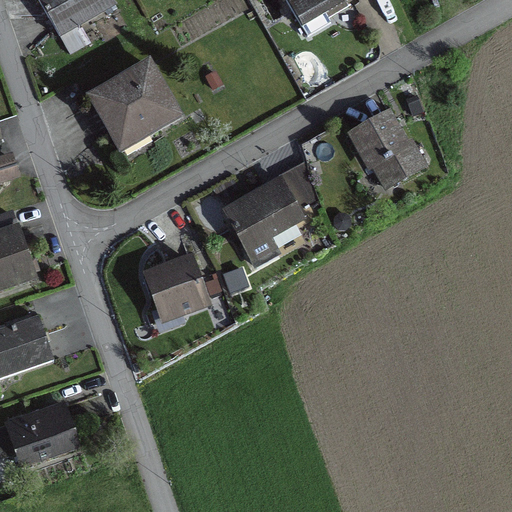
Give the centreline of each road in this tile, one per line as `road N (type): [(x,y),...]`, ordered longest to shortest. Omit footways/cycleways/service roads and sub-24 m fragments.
road 1 (residential): [(74,245),(511,0)]
road 2 (residential): [(74,245),(164,511)]
road 3 (residential): [(0,21),(74,245)]
